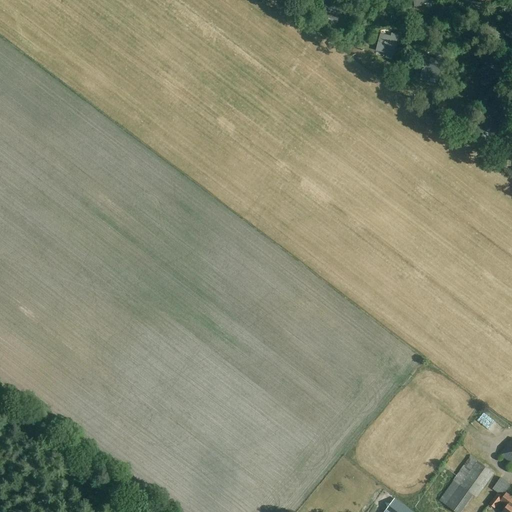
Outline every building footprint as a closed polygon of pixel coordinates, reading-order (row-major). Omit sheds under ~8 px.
[(337,21),(344,2),(338,0),(337,0),(337,3),(329,0),(327,0),(322,15),(337,21)] [(401,19),(400,24),(407,26),(405,33),(410,34),(412,25),(408,24),(409,21),(401,19)] [(393,55),(398,36),(392,34),(391,37),(381,35),(377,51),(393,55)] [(427,58),(422,72),(422,75),(438,79),(444,59),(438,57),(436,61),(427,58)] [(490,84),(502,74),(494,65),(497,63),(493,58),(478,71),(490,84)] [(490,110),(480,128),(478,131),(483,134),(485,130),(495,136),(503,122),(493,116),(495,113),(490,110)] [(511,439),(500,455),(511,464),(511,439)] [(478,498),(495,473),(471,456),(440,501),(455,511),(462,511),(474,495),(478,498)] [(501,478),(492,489),(498,493),(502,496),(511,485),(501,478)] [(495,508),(501,501),(504,497),(502,496),(498,493),(490,504),(495,508)] [(507,506),(502,511),(511,511),(511,496),(507,493),(504,497),(501,501),(507,506)] [(384,511),(411,511),(394,499),(384,511)]
